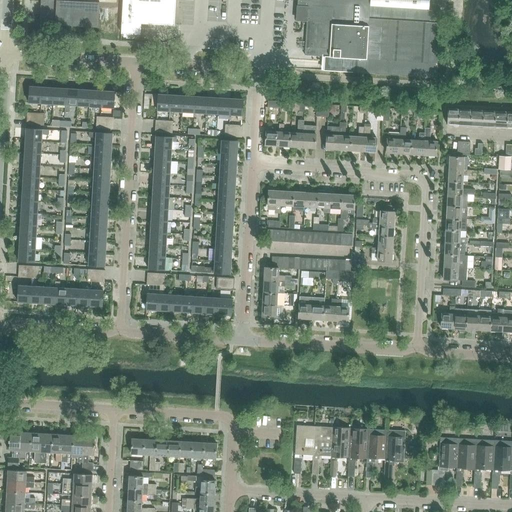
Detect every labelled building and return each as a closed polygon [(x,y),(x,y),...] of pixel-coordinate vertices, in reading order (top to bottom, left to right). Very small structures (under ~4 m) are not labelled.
[(82,0),(40,0),(40,8),(40,26),(55,27),(56,25),(98,28),(100,3),(83,2),(82,0)] [(123,0),(121,33),(135,34),(135,23),(174,25),(175,0),(123,0)] [(297,5),(297,6),(297,12),(297,20),(307,21),(305,55),(325,56),(324,60),(324,70),(353,72),(436,78),(439,33),(440,23),(441,10),(429,10),(429,0),(297,0),(297,5)] [(30,86),(28,103),(41,103),(42,87),(30,86)] [(42,87),(41,103),(53,104),(54,88),(42,87)] [(66,89),(54,88),(53,104),(65,105),(66,89)] [(66,89),(65,105),(64,111),(69,112),(70,105),(77,106),(78,89),(66,89)] [(90,90),(78,89),(77,106),(89,106),(90,90)] [(102,91),(90,90),(89,106),(101,107),(102,91)] [(101,107),(100,111),(106,111),(106,108),(113,108),(114,92),(102,91),(101,107)] [(157,111),(169,111),(170,95),(158,94),(157,111)] [(169,111),(181,112),(182,96),(170,95),(169,111)] [(181,112),(193,113),(194,97),(182,96),(181,112)] [(193,113),(205,114),(206,98),(194,97),(193,113)] [(205,114),(217,114),(218,98),(206,98),(205,114)] [(217,114),(229,115),(230,99),(218,98),(217,114)] [(230,99),(229,115),(238,116),(238,120),(241,120),(242,116),(243,100),(230,99)] [(447,124),(459,125),(460,109),(448,108),(447,124)] [(459,125),(471,126),(472,109),(460,109),(459,125)] [(471,126),(483,126),(484,110),(472,109),(471,126)] [(483,126),(495,127),(496,111),(484,110),(483,126)] [(495,127),(507,128),(508,111),(496,111),(495,127)] [(290,147),(302,148),(303,126),(304,121),(298,120),(297,133),(291,133),(290,147)] [(339,150),(351,151),(351,136),(345,136),(346,123),(340,123),(340,127),(339,150)] [(265,146),(278,146),(279,124),(278,132),(266,131),(265,146)] [(278,146),(290,147),(291,133),(284,132),(284,124),(279,124),(278,146)] [(364,127),(363,151),(375,152),(376,138),(371,137),(370,137),(371,124),(364,124),(364,127)] [(303,126),(302,148),(315,148),(316,127),(303,126)] [(326,149),(339,150),(340,127),(327,127),(326,149)] [(351,136),(351,151),(363,151),(364,127),(359,127),(358,137),(351,136)] [(26,128),(25,140),(41,141),(42,135),(48,135),(48,129),(26,128)] [(399,153),(412,154),(413,140),(405,139),(406,128),(401,128),(400,134),(399,153)] [(425,133),(424,155),(437,156),(438,141),(429,141),(430,128),(426,128),(425,133)] [(89,132),(89,137),(95,138),(95,145),(111,145),(112,133),(95,132),(89,132)] [(386,153),(399,153),(400,134),(388,133),(386,153)] [(413,140),(412,154),(424,155),(425,133),(419,133),(419,140),(413,140)] [(156,137),(155,149),(171,150),(171,142),(176,142),(176,138),(156,137)] [(25,140),(25,152),(41,153),(41,141),(25,140)] [(221,140),(220,152),(236,153),(237,141),(221,140)] [(458,141),(457,153),(470,154),(470,142),(458,141)] [(95,145),(94,157),(110,157),(111,145),(95,145)] [(155,149),(154,161),(170,162),(171,150),(155,149)] [(25,152),(24,164),(40,165),(41,153),(25,152)] [(220,152),(220,164),(236,165),(236,153),(220,152)] [(94,157),(93,169),(110,169),(110,157),(94,157)] [(449,157),(449,169),(467,170),(467,166),(469,164),(469,160),(467,158),(464,157),(449,157)] [(500,174),(506,175),(507,169),(511,170),(511,159),(501,159),(500,174)] [(154,161),(154,173),(170,174),(170,162),(154,161)] [(24,164),(23,176),(39,177),(40,165),(24,164)] [(220,164),(219,176),(235,177),(236,165),(220,164)] [(93,169),(93,181),(109,181),(110,169),(93,169)] [(449,169),(448,181),(462,182),(463,176),(471,176),(471,171),(467,170),(449,169)] [(154,173),(153,185),(169,186),(170,174),(154,173)] [(23,176),(22,188),(39,189),(39,177),(23,176)] [(219,176),(218,188),(234,189),(235,177),(219,176)] [(93,181),(92,192),(108,193),(109,181),(93,181)] [(448,181),(447,194),(468,195),(474,195),(474,190),(462,189),(462,182),(448,181)] [(153,185),(152,197),(168,198),(169,186),(153,185)] [(22,188),(22,200),(38,201),(39,189),(22,188)] [(218,188),(218,200),(234,201),(234,189),(218,188)] [(268,204),(268,210),(275,211),(275,213),(280,213),(281,205),(281,191),(269,190),(268,204)] [(318,193),(317,207),(324,208),(323,212),(329,212),(329,208),(330,194),(325,193),(325,190),(318,190),(318,193)] [(281,205),(293,206),(294,192),(281,191),(281,205)] [(92,192),(92,204),(108,205),(108,193),(92,192)] [(294,192),(293,206),(299,206),(298,214),(304,215),(305,207),(306,192),(294,192)] [(305,207),(317,207),(318,193),(306,192),(305,207)] [(338,218),(338,224),(343,225),(343,218),(341,218),(342,194),(330,194),(329,208),(341,209),(340,218),(338,218)] [(342,194),(341,218),(343,218),(346,218),(346,216),(346,215),(353,215),(354,209),(355,195),(342,194)] [(447,194),(447,206),(467,207),(468,195),(447,194)] [(152,197),(152,209),(168,210),(168,198),(152,197)] [(22,200),(21,212),(37,213),(38,201),(22,200)] [(218,200),(217,212),(233,213),(234,201),(218,200)] [(92,204),(91,216),(107,217),(108,205),(92,204)] [(447,206),(446,218),(467,219),(467,207),(447,206)] [(498,208),(498,218),(504,218),(509,218),(509,209),(498,208)] [(152,209),(151,221),(167,222),(168,210),(152,209)] [(373,218),(372,223),(379,223),(394,224),(394,211),(380,211),(380,218),(373,218)] [(21,212),(20,224),(37,225),(37,213),(21,212)] [(217,212),(216,224),(232,225),(233,213),(217,212)] [(91,216),(90,228),(107,229),(107,217),(91,216)] [(446,230),(460,231),(466,231),(467,219),(446,218),(446,230)] [(151,221),(150,233),(166,234),(167,222),(151,221)] [(368,226),(368,229),(379,229),(379,236),(393,236),(394,224),(379,223),(372,223),(369,223),(368,223),(368,226)] [(20,224),(20,236),(36,237),(37,225),(20,224)] [(216,224),(216,236),(232,237),(232,225),(216,224)] [(90,228),(90,240),(106,241),(107,229),(90,228)] [(446,230),(445,242),(459,243),(465,243),(467,243),(467,238),(460,237),(460,231),(446,230)] [(150,233),(150,245),(166,246),(166,234),(150,233)] [(20,236),(19,248),(35,249),(36,237),(20,236)] [(216,236),(215,248),(231,249),(232,237),(216,236)] [(379,236),(378,248),(392,249),(393,236),(379,236)] [(90,240),(89,252),(105,253),(106,241),(90,240)] [(444,255),(459,255),(465,256),(465,243),(459,243),(445,242),(444,255)] [(150,245),(149,257),(165,258),(166,246),(150,245)] [(35,249),(19,248),(18,261),(34,262),(35,249)] [(215,248),(214,260),(230,261),(231,249),(215,248)] [(372,252),(371,260),(377,260),(391,261),(392,249),(378,248),(372,248),(372,252)] [(105,253),(89,252),(88,265),(105,266),(105,253)] [(351,260),(351,267),(363,268),(363,260),(364,253),(351,253),(351,259),(351,260)] [(444,255),(444,267),(467,268),(467,263),(467,256),(465,256),(459,255),(444,255)] [(165,258),(149,257),(148,269),(164,270),(165,258)] [(230,261),(214,260),(214,268),(204,267),(204,272),(230,274),(230,261)] [(264,267),(264,280),(278,280),(285,281),(285,276),(278,275),(278,268),(277,268),(271,267),(264,267)] [(443,279),(462,280),(466,281),(467,268),(444,267),(443,279)] [(263,292),(277,293),(277,286),(284,287),(285,284),(285,281),(278,280),(264,280),(263,292)] [(91,289),(90,305),(102,306),(103,290),(96,290),(96,282),(93,281),(91,281),(90,289),(91,289)] [(54,303),(66,304),(67,288),(60,288),(60,282),(55,282),(55,287),(54,303)] [(18,301),(30,302),(31,286),(19,285),(18,301)] [(30,302),(42,303),(43,287),(31,286),(30,302)] [(42,303),(54,303),(55,287),(43,287),(42,303)] [(66,304),(78,305),(79,289),(67,288),(66,304)] [(78,305),(90,305),(91,289),(79,289),(78,305)] [(263,297),(262,304),(276,305),(283,305),(284,300),(276,300),(277,293),(263,292),(263,297)] [(146,310),(158,311),(159,294),(147,294),(146,310)] [(158,311),(170,312),(171,295),(159,294),(158,311)] [(170,312),(182,312),(183,296),(171,295),(170,312)] [(182,312),(194,313),(195,297),(183,296),(182,312)] [(194,313),(206,314),(207,297),(195,297),(194,313)] [(206,314),(218,314),(219,298),(207,297),(206,314)] [(299,304),(298,318),(310,319),(312,297),(306,297),(299,297),(299,304)] [(312,297),(310,319),(323,320),(324,305),(324,298),(317,298),(312,297)] [(219,298),(218,314),(230,315),(231,299),(219,298)] [(323,320),(334,320),(336,299),(331,298),(330,306),(324,305),(323,320)] [(336,299),(334,320),(347,321),(348,300),(336,299)] [(276,305),(262,304),(262,317),(275,317),(276,305)] [(454,328),(455,314),(456,306),(450,305),(450,313),(443,313),(442,327),(454,328)] [(455,314),(454,328),(458,328),(460,330),(463,330),(465,329),(466,329),(467,314),(468,309),(455,308),(455,314)] [(467,314),(466,329),(467,329),(468,331),(471,331),(473,329),(478,330),(479,315),(480,311),(480,310),(468,309),(467,314)] [(491,316),(490,331),(503,331),(504,310),(497,310),(497,313),(492,313),(491,316)] [(511,332),(511,310),(504,310),(503,331),(511,332)] [(490,331),(491,316),(492,312),(480,311),(479,315),(478,330),(490,331)] [(275,318),(274,325),(275,325),(286,326),(287,319),(275,318)] [(295,455),(313,456),(314,426),(296,425),(295,455)] [(314,426),(313,456),(313,459),(320,459),(320,456),(331,457),(332,427),(314,426)] [(332,427),(331,457),(331,460),(338,460),(338,457),(348,458),(350,428),(332,427)] [(350,428),(348,458),(349,460),(356,461),(357,461),(357,458),(366,459),(368,429),(350,428)] [(368,429),(366,459),(366,461),(373,462),(374,462),(375,459),(384,459),(386,430),(368,429)] [(386,430),(384,459),(384,462),(391,463),(391,465),(394,465),(394,462),(403,462),(405,431),(404,431),(386,430)] [(19,468),(19,459),(21,432),(10,431),(9,451),(14,451),(14,459),(8,459),(7,467),(19,468)] [(25,452),(30,452),(31,433),(21,432),(19,459),(25,460),(25,452)] [(34,463),(40,463),(42,433),(31,433),(30,452),(35,452),(34,463)] [(46,453),(51,453),(52,434),(42,433),(40,463),(45,464),(46,453)] [(56,461),(61,462),(63,435),(52,434),(51,453),(56,453),(56,461)] [(63,435),(61,462),(66,462),(67,458),(72,458),(72,454),(73,435),(63,435)] [(73,435),(72,454),(72,458),(77,458),(77,463),(83,463),(84,436),(73,435)] [(84,436),(83,463),(82,470),(93,471),(94,464),(88,463),(88,455),(94,456),(95,437),(84,436)] [(445,467),(456,468),(458,439),(440,438),(438,470),(444,471),(445,467)] [(131,454),(143,455),(144,440),(132,439),(131,454)] [(475,469),(476,440),(458,439),(456,468),(456,471),(463,472),(463,469),(475,469)] [(154,471),(155,462),(155,455),(156,440),(144,440),(143,455),(150,455),(149,471),(154,471)] [(156,440),(155,455),(167,456),(168,441),(156,440)] [(493,470),(494,441),(476,440),(475,469),(474,472),(481,473),(481,469),(493,470)] [(168,441),(167,456),(179,457),(180,442),(168,441)] [(511,471),(511,443),(511,441),(494,441),(493,470),(492,473),(499,474),(499,470),(511,471)] [(180,442),(179,457),(191,458),(192,442),(180,442)] [(192,442),(191,458),(203,458),(204,443),(192,442)] [(204,443),(203,458),(216,459),(217,444),(204,443)] [(130,470),(143,470),(143,461),(131,461),(130,470)] [(7,470),(7,481),(33,482),(33,477),(26,476),(26,471),(7,470)] [(432,470),(431,485),(443,486),(444,471),(438,470),(432,470)] [(65,479),(65,484),(92,485),(93,475),(73,474),(73,479),(65,479)] [(129,476),(129,488),(157,490),(157,484),(144,483),(144,477),(129,476)] [(201,493),(216,493),(216,481),(202,480),(201,487),(196,487),(196,492),(201,493)] [(7,481),(6,492),(25,493),(25,487),(33,488),(33,482),(7,481)] [(64,495),(72,495),(92,496),(92,485),(65,484),(64,495)] [(129,488),(128,500),(143,501),(143,495),(148,495),(156,495),(157,490),(129,488)] [(6,492),(5,502),(32,504),(34,504),(35,498),(32,498),(25,498),(25,493),(6,492)] [(187,504),(215,505),(216,493),(201,493),(200,499),(187,499),(187,504)] [(64,500),(63,505),(91,507),(92,496),(72,495),(72,500),(64,500)] [(128,500),(127,511),(155,511),(156,509),(142,508),(143,501),(128,500)] [(5,502),(4,511),(23,511),(24,508),(34,509),(34,504),(32,504),(5,502)]
